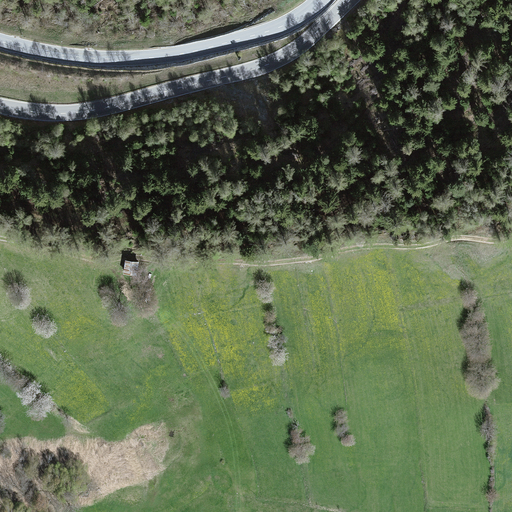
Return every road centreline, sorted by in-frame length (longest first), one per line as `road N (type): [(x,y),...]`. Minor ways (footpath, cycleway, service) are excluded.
road 1 (track): [(0,240),(100,262),(140,256),(197,269),(511,240)]
road 2 (tertiary): [(0,105),(77,112),(245,71),(305,43),(350,0)]
road 3 (tertiary): [(319,0),(273,29),(161,56),(65,55),(0,40)]
